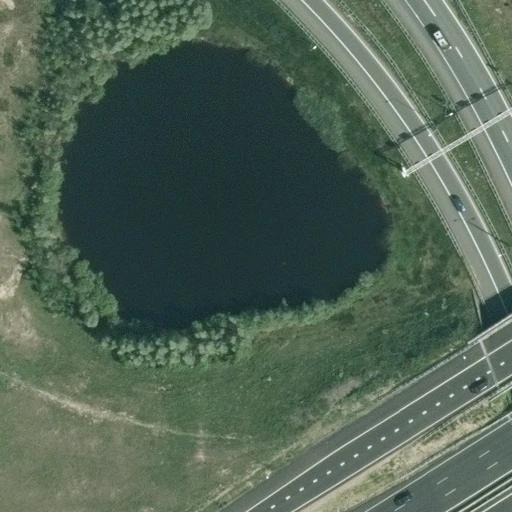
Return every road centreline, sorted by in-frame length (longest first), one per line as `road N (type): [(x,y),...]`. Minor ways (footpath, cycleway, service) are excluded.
road 1 (motorway): [(310,0),(416,123),(458,189),(511,304)]
road 2 (motorway): [(511,364),(279,511)]
road 3 (motorway): [(424,0),(511,152)]
road 4 (motorway): [(511,443),(406,511)]
